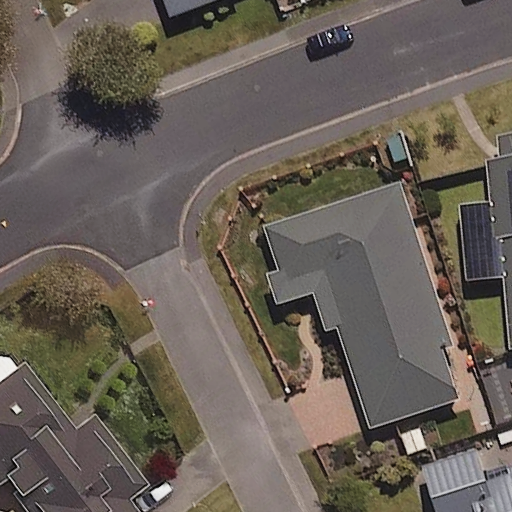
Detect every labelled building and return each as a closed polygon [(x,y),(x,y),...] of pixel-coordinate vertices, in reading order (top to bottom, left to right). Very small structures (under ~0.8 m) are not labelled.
[(237,0),(167,0),(176,23),(237,0)] [(511,143),(491,145),(499,239),(505,239),(511,320),(511,143)] [(450,344),(404,192),(270,233),(284,277),(276,280),(285,309),(319,299),(331,336),(344,332),(375,433),(461,407),(443,346),(450,344)] [(0,381),(0,489),(7,485),(28,511),(134,511),(124,500),(145,483),(90,412),(70,428),(21,365),(0,381)] [(511,511),(511,477),(502,447),(427,472),(440,511),(511,511)]
